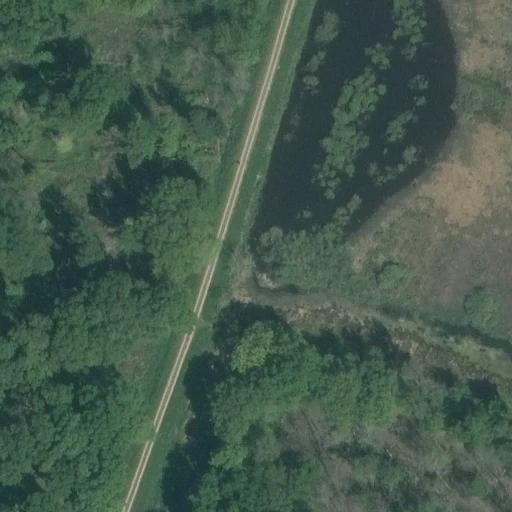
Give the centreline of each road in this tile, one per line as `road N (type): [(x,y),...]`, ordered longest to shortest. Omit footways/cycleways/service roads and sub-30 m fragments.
road 1 (track): [(294,0),(199,323)]
road 2 (track): [(199,323),(138,511)]
